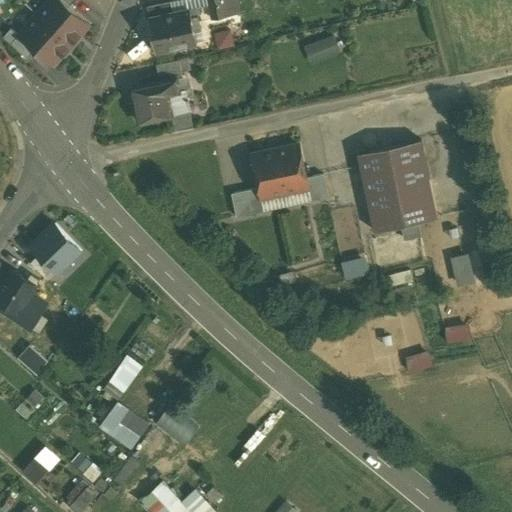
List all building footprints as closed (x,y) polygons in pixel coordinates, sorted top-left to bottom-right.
[(70,5),(64,0),(48,0),(37,14),(73,45),(77,40),(76,39),(90,23),(70,5)] [(170,1),(146,6),(149,18),(172,13),(170,1)] [(235,1),(210,7),(212,19),(238,14),(235,1)] [(149,18),(148,18),(156,51),(197,42),(190,9),(172,13),(149,18)] [(73,45),(37,14),(19,35),(35,49),(53,65),(67,49),(68,50),(73,45)] [(19,35),(11,28),(3,37),(27,58),(35,49),(19,35)] [(219,49),(237,44),(232,28),(215,33),(219,49)] [(307,50),(313,64),(339,53),(333,38),(307,50)] [(178,59),(156,64),(159,77),(181,72),(178,59)] [(176,78),(132,87),(139,122),(172,115),(168,93),(179,91),(176,78)] [(405,142),(358,152),(375,231),(422,221),(405,142)] [(299,145),(252,155),(259,187),(264,210),(311,200),(306,177),(299,145)] [(323,173),(306,177),(311,200),(328,197),(323,173)] [(259,187),(231,193),(236,216),(264,210),(259,187)] [(401,228),(403,238),(421,234),(419,224),(401,228)] [(56,271),(57,273),(80,252),(55,225),(33,246),(41,255),(56,271)] [(467,254),(452,258),(459,285),(473,281),(467,254)] [(47,279),(56,271),(41,255),(32,262),(47,279)] [(344,263),(348,279),(370,273),(366,258),(344,263)] [(28,278),(14,269),(0,289),(0,300),(2,301),(0,304),(0,308),(31,329),(43,311),(26,299),(37,283),(28,278)] [(39,279),(31,274),(28,278),(37,283),(39,279)] [(449,341),(474,338),(472,322),(447,325),(449,341)] [(30,345),(17,358),(37,376),(48,361),(30,345)] [(431,348),(407,355),(412,371),(436,363),(431,348)] [(106,388),(120,398),(142,367),(128,358),(106,388)] [(148,425),(118,405),(102,428),(131,449),(148,425)] [(138,446),(154,459),(176,432),(159,419),(138,446)] [(72,464),(96,480),(104,468),(80,452),(72,464)] [(124,484),(140,460),(132,454),(116,479),(124,484)] [(109,484),(101,478),(95,485),(103,492),(109,484)] [(80,511),(85,511),(99,492),(87,484),(72,507),(80,511)] [(164,484),(145,500),(155,511),(188,511),(181,503),(164,484)] [(221,496),(213,487),(206,494),(215,503),(221,496)] [(196,490),(181,503),(188,511),(207,511),(212,508),(196,490)] [(278,511),(296,511),(287,503),(278,511)]
